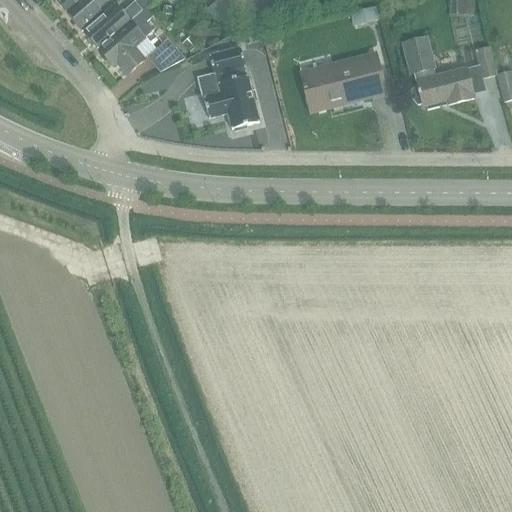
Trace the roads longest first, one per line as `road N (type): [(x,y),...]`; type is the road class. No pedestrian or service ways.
road 1 (tertiary): [(159,184),(511,194)]
road 2 (unclassified): [(222,511),(146,313),(122,219),(127,177)]
road 3 (residential): [(279,159),(511,161)]
road 4 (residential): [(114,142),(96,97),(8,0)]
road 5 (track): [(160,249),(108,265),(85,263),(0,222)]
road 6 (residential): [(279,159),(190,156),(114,142)]
